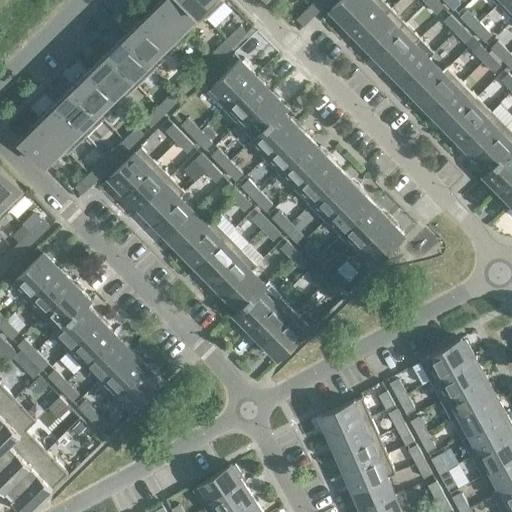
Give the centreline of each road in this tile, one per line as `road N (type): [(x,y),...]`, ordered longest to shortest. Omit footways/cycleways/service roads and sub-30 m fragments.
road 1 (residential): [(500,275),(485,246),(248,0)]
road 2 (residential): [(249,409),(204,348),(0,149)]
road 3 (residential): [(500,275),(249,409)]
road 4 (residential): [(249,409),(66,511)]
road 5 (residential): [(0,86),(88,0)]
